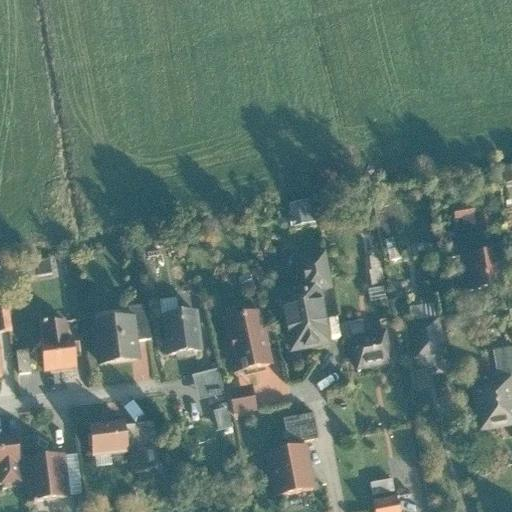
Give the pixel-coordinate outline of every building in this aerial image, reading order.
[(317,223),(313,199),(289,203),(293,227),(317,223)] [(301,285),(279,289),(291,356),(334,347),(323,295),(334,293),(327,252),(296,258),(301,285)] [(505,289),(499,253),(459,259),(465,296),(505,289)] [(198,315),(164,319),(169,359),(202,355),(198,315)] [(272,368),(261,315),(224,323),(234,376),(272,368)] [(446,358),(440,320),(411,325),(417,363),(446,358)] [(135,321),(95,326),(100,368),(140,363),(135,321)] [(42,343),(46,375),(77,371),(73,339),(69,340),(66,324),(42,326),(44,343),(42,343)] [(386,332),(351,338),(357,373),(392,367),(386,332)] [(511,429),(511,379),(472,387),(480,435),(511,429)] [(258,413),(252,389),(229,395),(235,419),(258,413)] [(312,417),(284,422),(289,448),(317,443),(312,417)] [(139,450),(156,451),(156,423),(139,423),(139,450)] [(124,424),(90,428),(94,460),(128,456),(124,424)] [(16,437),(0,438),(0,482),(1,489),(22,487),(16,437)] [(314,494),(306,450),(267,457),(275,501),(314,494)] [(61,457),(27,462),(32,505),(66,501),(61,457)] [(392,482),(371,486),(374,497),(394,494),(392,482)] [(398,511),(396,499),(373,504),(374,511),(398,511)]
